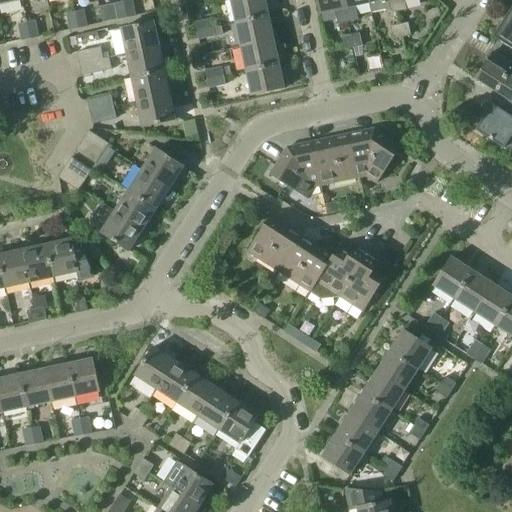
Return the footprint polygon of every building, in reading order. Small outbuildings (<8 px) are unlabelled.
[(127,18),(134,16),(131,0),(123,2),(127,18)] [(230,0),(235,23),(267,16),(264,0),(230,0)] [(338,24),(348,22),(343,0),(316,0),(320,13),(335,10),(338,24)] [(372,13),(368,0),(343,0),(348,22),(358,20),(355,6),(369,3),(371,13),(372,13)] [(393,0),(368,0),(372,13),(385,10),(386,14),(396,12),(393,0)] [(393,0),(396,12),(406,10),(403,0),(393,0)] [(117,20),(127,18),(123,2),(114,4),(117,20)] [(43,33),(51,31),(47,11),(39,13),(43,33)] [(74,12),(78,29),(86,27),(82,11),(74,12)] [(69,31),(78,29),(74,12),(65,14),(69,31)] [(511,13),(509,12),(508,12),(511,14),(504,27),(498,23),(498,24),(500,26),(492,37),(502,44),(503,43),(511,48),(511,13)] [(240,47),(273,40),(267,16),(235,23),(240,47)] [(196,32),(212,28),(211,19),(194,23),(196,32)] [(29,40),(37,38),(33,22),(26,23),(29,40)] [(126,55),(162,47),(161,40),(155,34),(153,22),(120,29),(126,55)] [(402,37),(410,36),(407,22),(399,24),(402,37)] [(21,42),(29,40),(26,23),(17,25),(21,42)] [(393,39),(402,37),(399,24),(390,26),(393,39)] [(212,28),(196,32),(198,40),(220,35),(218,27),(213,29),(212,28)] [(98,40),(96,32),(75,37),(77,45),(98,40)] [(354,48),(362,46),(359,33),(351,35),(354,48)] [(344,50),(354,48),(351,35),(342,37),(344,50)] [(246,72),(278,65),(273,40),(240,47),(246,72)] [(511,48),(503,43),(502,44),(496,53),(491,50),(490,50),(493,52),(485,64),(488,66),(481,78),(477,75),(476,77),(502,94),(511,100),(511,48)] [(79,65),(108,58),(102,59),(100,47),(76,52),(79,65)] [(131,79),(164,72),(161,59),(163,50),(162,47),(126,55),(131,79)] [(79,65),(81,76),(111,70),(108,58),(79,65)] [(278,65),(246,72),(251,96),(283,89),(278,65)] [(206,80),(223,77),(221,67),(204,71),(206,80)] [(136,103),(173,95),(172,90),(166,82),(164,72),(131,79),(136,103)] [(223,77),(206,80),(208,89),(225,85),(223,77)] [(492,103),(475,130),(511,154),(511,100),(502,94),(495,105),(492,103)] [(89,113),(113,108),(110,95),(86,101),(89,113)] [(173,95),(136,103),(141,127),(175,120),(172,109),(174,100),(173,95)] [(92,125),(93,124),(116,119),(113,108),(89,113),(92,125)] [(363,131),(350,135),(359,177),(377,173),(381,176),(401,146),(374,128),(363,131)] [(108,144),(89,131),(88,131),(81,141),(102,154),(108,144)] [(312,144),(321,186),(359,177),(350,135),(312,144)] [(95,164),(102,154),(81,141),(75,151),(95,164)] [(312,144),(287,150),(269,176),(299,195),(302,190),(321,186),(312,144)] [(141,170),(172,191),(176,185),(177,177),(183,167),(155,148),(141,170)] [(91,171),(71,158),(70,157),(64,168),(84,181),(91,171)] [(78,191),(84,181),(64,168),(57,178),(78,191)] [(169,195),(172,191),(141,170),(128,190),(156,209),(162,200),(169,195)] [(150,218),(156,209),(128,190),(114,212),(145,232),(149,227),(150,218)] [(333,203),(326,205),(328,214),(335,212),(333,203)] [(143,236),(145,232),(114,212),(100,233),(128,251),(134,242),(143,236)] [(279,272),(301,238),(286,229),(287,228),(270,216),(249,247),(259,253),(257,257),(279,272)] [(340,247),(340,246),(338,245),(331,256),(313,244),(312,246),(301,238),(279,272),(300,285),(302,281),(311,287),(309,291),(310,291),(310,290),(311,291),(317,282),(333,257),(332,257),(339,247),(340,247)] [(46,244),(53,278),(91,269),(81,244),(73,246),(72,239),(46,244)] [(29,283),(53,278),(46,244),(22,250),(29,283)] [(340,296),(368,254),(354,245),(349,252),(340,246),(340,247),(339,247),(332,257),(333,257),(317,282),(311,291),(321,297),(339,296),(340,296)] [(0,264),(5,288),(29,283),(22,250),(0,254),(0,264)] [(368,254),(340,296),(362,311),(385,275),(374,268),(379,261),(368,254)] [(453,299),(471,270),(450,257),(432,285),(453,299)] [(474,312),(492,284),(471,270),(453,299),(474,312)] [(125,291),(123,289),(116,283),(108,291),(116,300),(125,291)] [(495,326),(511,299),(511,296),(492,284),(474,312),(495,326)] [(87,311),(84,298),(75,300),(78,313),(87,311)] [(511,337),(511,299),(495,326),(511,337)] [(259,304),(253,312),(263,319),(269,310),(259,304)] [(46,320),(43,307),(35,309),(38,322),(46,320)] [(29,324),(38,322),(35,309),(26,311),(29,324)] [(431,332),(440,318),(433,313),(423,328),(431,332)] [(431,332),(439,337),(449,323),(440,318),(431,332)] [(389,351),(418,369),(431,348),(403,330),(389,351)] [(473,359),(482,345),(474,340),(465,354),(473,359)] [(473,359),(481,364),(490,350),(482,345),(473,359)] [(156,390),(174,361),(152,347),(134,375),(156,390)] [(404,391),(418,369),(389,351),(375,372),(404,391)] [(68,364),(75,397),(100,392),(93,358),(68,364)] [(177,403),(195,375),(174,361),(156,390),(177,403)] [(51,402),(75,397),(68,364),(44,369),(51,402)] [(26,407),(51,402),(44,369),(19,374),(26,407)] [(390,411),(404,391),(375,372),(362,393),(390,411)] [(451,391),(456,384),(445,377),(443,379),(433,373),(430,378),(451,391)] [(0,404),(2,413),(26,407),(19,374),(0,378),(0,404)] [(198,417),(216,388),(195,375),(177,403),(198,417)] [(446,399),(451,391),(430,378),(440,384),(435,392),(446,399)] [(218,430),(236,401),(216,388),(198,417),(218,430)] [(377,433),(390,411),(362,393),(348,414),(377,433)] [(236,401),(218,430),(239,444),(235,450),(248,458),(266,430),(254,423),(258,416),(236,401)] [(134,423),(141,412),(134,407),(127,418),(134,423)] [(141,412),(134,423),(142,428),(149,417),(141,412)] [(363,454),(377,433),(348,414),(335,435),(363,454)] [(80,420),(83,435),(91,433),(88,418),(80,420)] [(424,433),(429,426),(417,418),(413,426),(424,433)] [(74,437),(83,435),(80,420),(71,421),(74,437)] [(419,440),(424,433),(413,426),(408,433),(419,440)] [(34,445),(43,443),(39,427),(31,429),(34,445)] [(25,446),(34,445),(31,429),(22,431),(25,446)] [(176,450),(183,439),(175,434),(168,445),(176,450)] [(349,475),(363,454),(335,435),(321,456),(349,475)] [(176,450),(183,455),(190,444),(183,439),(176,450)] [(136,467),(148,474),(153,466),(142,459),(136,467)] [(170,488),(199,506),(213,484),(178,460),(164,482),(171,487),(170,488)] [(397,476),(402,467),(390,460),(385,468),(397,476)] [(218,477),(225,466),(217,461),(210,472),(218,477)] [(144,481),(148,474),(136,467),(132,473),(144,481)] [(392,483),(397,476),(385,468),(381,475),(392,483)] [(162,511),(195,511),(199,506),(170,488),(157,509),(162,511)] [(357,509),(357,511),(390,511),(389,501),(381,502),(379,493),(344,490),(349,511),(357,509)] [(110,509),(114,511),(123,511),(130,502),(119,495),(110,509)]
